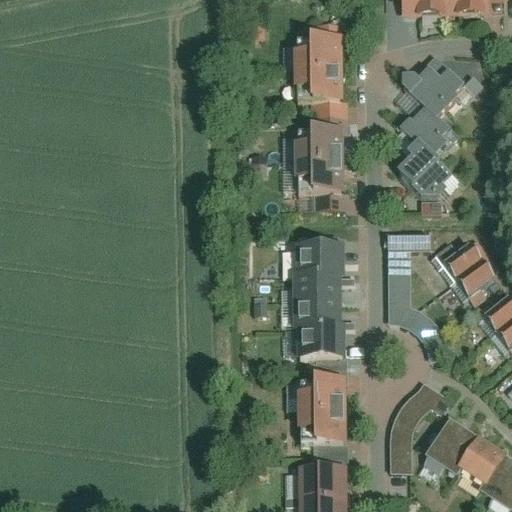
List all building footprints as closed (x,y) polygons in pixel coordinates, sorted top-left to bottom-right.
[(444,0),(402,0),(404,18),(445,16),(444,0)] [(485,0),(444,0),(445,16),(487,14),(485,0)] [(301,47),(302,76),(348,76),(347,46),(301,47)] [(419,166),(404,181),(430,208),(458,182),(439,163),(462,142),(446,125),(473,99),(437,61),(406,90),(429,113),(406,135),(422,152),(413,160),(419,166)] [(302,76),(302,106),(348,106),(348,76),(302,76)] [(343,133),(296,134),(298,196),(312,196),(313,213),(345,212),(343,133)] [(344,248),(301,248),(301,277),(295,277),(296,332),(302,332),(302,362),(346,362),(346,326),(339,326),(338,281),(344,281),(344,248)] [(469,248),(444,266),(456,283),(481,264),(469,248)] [(389,254),(388,326),(402,328),(410,333),(419,340),(424,348),(426,356),(427,363),(448,363),(447,350),(444,339),(439,330),(432,322),(423,315),(411,311),(412,254),(389,254)] [(481,264),(456,283),(468,299),(493,280),(481,264)] [(270,316),(268,298),(255,299),(257,317),(270,316)] [(511,308),(507,302),(484,321),(497,336),(511,323),(511,308)] [(511,323),(497,336),(509,351),(511,348),(511,323)] [(300,417),(346,417),(346,385),(299,385),(300,417)] [(390,450),(391,475),(413,475),(412,440),(414,432),(418,424),(424,417),(430,411),(441,418),(453,403),(423,385),(419,393),(411,399),(404,405),(398,413),(394,420),(391,430),(390,438),(390,450)] [(300,450),(347,449),(346,417),(300,417),(300,450)] [(511,511),(511,463),(454,429),(432,466),(464,485),(467,479),(495,495),(490,504),(503,511),(511,511)] [(301,476),(301,507),(347,507),(347,476),(301,476)]
